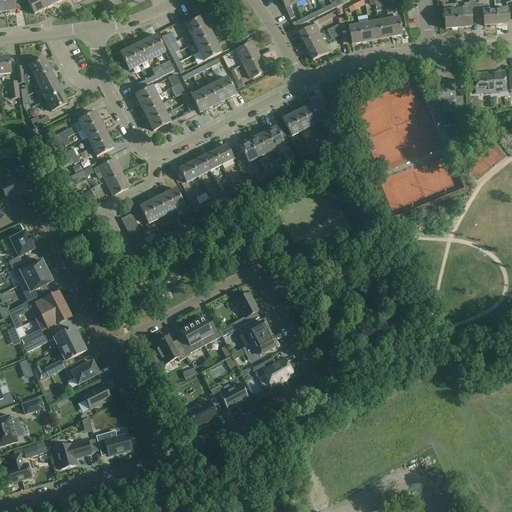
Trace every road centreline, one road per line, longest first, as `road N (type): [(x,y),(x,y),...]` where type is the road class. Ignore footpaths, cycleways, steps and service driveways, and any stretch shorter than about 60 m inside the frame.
road 1 (residential): [(104,348),(257,272),(314,384),(162,465)]
road 2 (residential): [(104,348),(46,227),(32,216),(0,225)]
road 3 (residential): [(0,511),(162,465)]
road 4 (residential): [(155,157),(302,86)]
road 5 (residential): [(302,86),(359,62),(429,49)]
road 6 (residential): [(162,465),(104,348)]
road 7 (residential): [(126,254),(105,208),(150,186),(155,157)]
